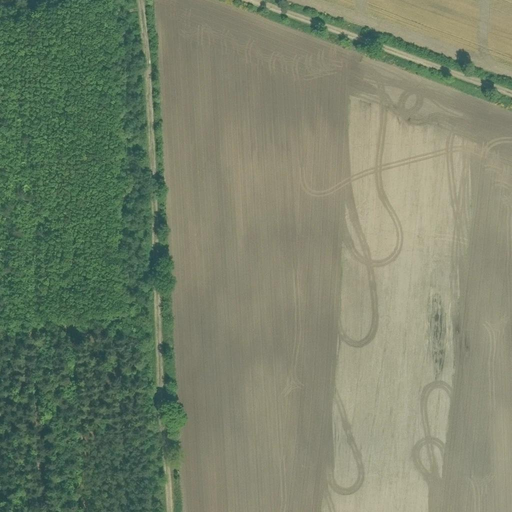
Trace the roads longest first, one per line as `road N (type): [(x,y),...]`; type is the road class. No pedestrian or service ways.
road 1 (track): [(166,511),(140,0)]
road 2 (track): [(511,96),(246,0)]
road 3 (track): [(157,304),(0,323)]
